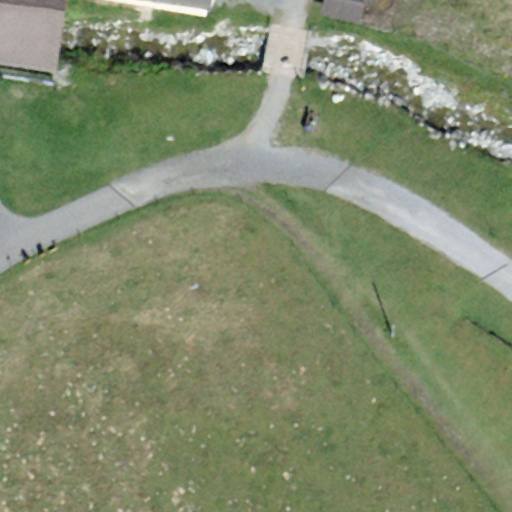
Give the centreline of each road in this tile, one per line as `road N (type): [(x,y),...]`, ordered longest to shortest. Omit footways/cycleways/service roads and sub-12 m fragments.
road 1 (track): [(511,284),(343,178),(239,164)]
road 2 (track): [(239,164),(171,173),(0,256)]
